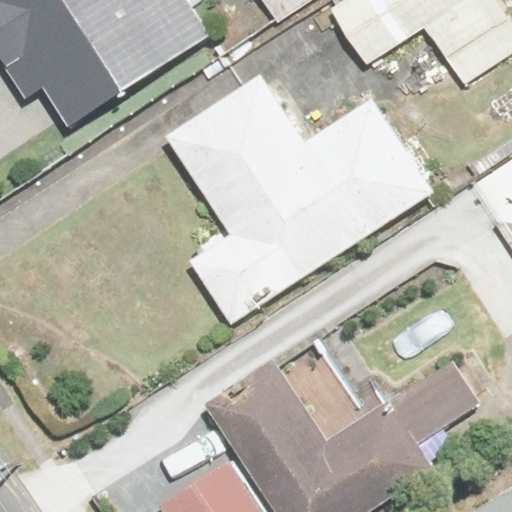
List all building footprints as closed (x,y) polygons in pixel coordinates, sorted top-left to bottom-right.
[(218,39),(193,0),(4,0),(0,3),(0,39),(36,97),(55,85),(81,126),(218,39)] [(275,0),(287,19),(317,0),(275,0)] [(511,15),(502,0),(362,0),(342,13),(379,70),(436,34),(471,88),(511,62),(511,15)] [(314,147),(271,80),(178,140),(238,234),(198,259),(241,325),(443,195),(383,103),(314,147)] [(491,406),(463,362),(338,443),(291,370),(222,414),(285,511),(379,511),(444,470),(429,447),(491,406)] [(264,511),(238,469),(171,511),(172,511),(264,511)] [(511,511),(511,500),(494,511),(511,511)]
